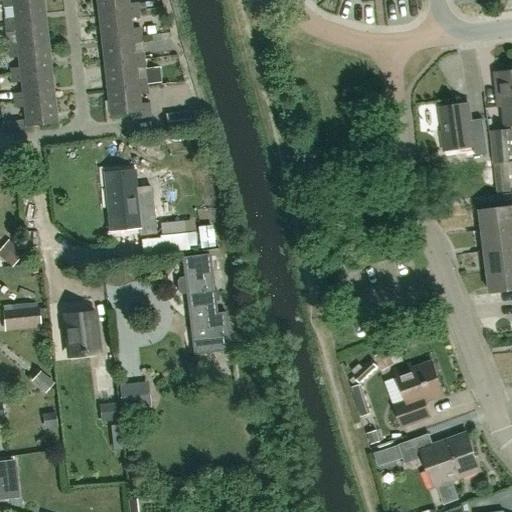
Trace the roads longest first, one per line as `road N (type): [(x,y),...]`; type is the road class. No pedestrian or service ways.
road 1 (residential): [(511,450),(496,431),(464,323),(411,200),(392,44)]
road 2 (residential): [(0,141),(82,130),(67,0)]
road 3 (residential): [(281,0),(336,35),(392,44)]
